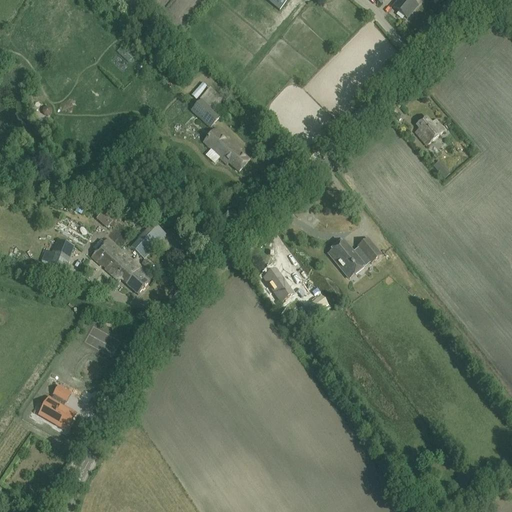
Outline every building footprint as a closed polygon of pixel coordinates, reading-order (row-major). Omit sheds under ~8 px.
[(189,10),(194,0),(183,0),(180,5),(189,10)] [(265,0),(281,13),(290,0),(265,0)] [(399,0),(393,9),(404,18),(407,21),(419,7),(412,1),(413,0),(374,0),(381,5),(384,0),(399,0)] [(202,100),(217,109),(224,97),(210,88),(202,100)] [(216,156),(216,157),(224,164),(232,170),(232,169),(238,174),(251,160),(241,152),(242,150),(229,140),(230,139),(216,128),(214,126),(220,118),(202,100),(190,112),(210,130),(211,129),(214,131),(202,143),(216,156)] [(49,105),(43,111),(50,117),(55,111),(49,105)] [(426,147),(444,132),(435,121),(431,124),(426,118),(416,126),(419,130),(415,133),(426,147)] [(262,152),(267,148),(262,144),(258,147),(262,152)] [(450,175),(439,162),(433,167),(444,180),(450,175)] [(94,232),(73,220),(65,234),(86,246),(94,232)] [(143,260),(165,236),(152,224),(130,247),(143,260)] [(343,242),(328,254),(349,280),(364,268),(362,264),(367,260),(371,265),(382,256),(368,239),(357,248),(361,252),(355,257),(343,242)] [(149,282),(138,271),(141,269),(106,240),(91,258),(119,283),(121,281),(126,285),(137,295),(149,282)] [(63,278),(74,248),(57,241),(45,271),(63,278)] [(263,280),(281,306),(294,297),(276,271),(263,280)] [(316,316),(328,308),(322,299),(310,308),(316,316)] [(55,397),(52,403),(50,401),(41,417),(57,426),(57,427),(64,432),(65,431),(68,432),(77,417),(65,410),(72,397),(59,389),(55,397)]
